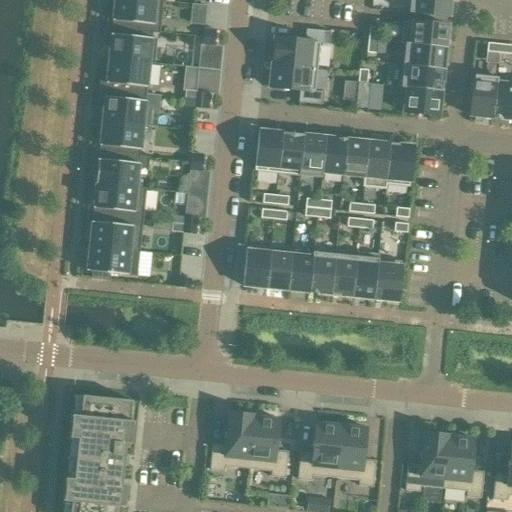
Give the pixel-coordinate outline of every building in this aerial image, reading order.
[(159,34),(162,3),(136,0),(114,0),(113,20),(112,20),(112,22),(113,22),(112,29),(152,33),(159,34)] [(449,18),(450,0),(409,0),(408,14),(449,18)] [(402,21),(400,44),(445,49),(448,26),(402,21)] [(378,29),(369,28),(368,40),(377,41),(378,29)] [(108,60),(148,64),(153,65),(156,39),(151,39),(152,33),(112,29),(111,35),(110,35),(110,36),(111,36),(108,60)] [(271,63),(316,68),(319,44),(328,45),(329,32),(305,29),(304,42),(273,39),(271,63)] [(204,30),(203,38),(215,39),(216,31),(204,30)] [(214,47),(215,39),(203,38),(202,46),(214,47)] [(377,41),(368,40),(367,53),(375,54),(377,41)] [(499,54),(500,45),(487,43),(486,52),(499,54)] [(445,49),(400,44),(400,45),(405,45),(402,67),(443,71),(445,49)] [(511,46),(500,45),(499,54),(511,55),(511,47),(511,46)] [(198,69),(199,69),(219,71),(220,59),(201,57),(199,56),(198,69)] [(148,64),(108,60),(106,83),(105,83),(105,84),(106,84),(106,91),(145,95),(146,88),(147,88),(147,87),(146,87),(146,86),(148,64)] [(316,68),(271,63),(268,87),(299,90),(298,103),(322,105),(323,92),(314,92),(316,68)] [(443,71),(402,67),(400,88),(405,89),(405,90),(441,94),(443,71)] [(366,84),(368,71),(359,70),(357,82),(366,84)] [(481,118),(492,119),(496,78),(474,76),(469,116),(474,117),(474,122),(481,122),(481,118)] [(511,79),(497,78),(496,78),(492,119),(511,120),(511,79)] [(367,109),(368,96),(369,84),(366,84),(357,82),(356,95),(355,108),(367,109)] [(441,94),(405,90),(402,113),(438,116),(441,94)] [(105,99),(102,122),(142,126),(145,103),(146,101),(145,101),(145,95),(106,91),(105,97),(104,97),(104,98),(105,99)] [(184,99),(196,100),(208,102),(209,93),(185,91),(184,99)] [(208,109),(208,102),(196,100),(196,108),(208,109)] [(140,149),(142,126),(102,122),(100,145),(99,145),(99,147),(100,147),(99,153),(139,156),(140,151),(141,149),(140,149)] [(276,173),(280,133),(258,130),(254,171),(276,173)] [(276,173),(298,176),(302,135),(280,133),(276,173)] [(324,137),(302,135),(298,176),(320,178),(324,137)] [(343,176),(347,139),(324,137),(320,178),(321,178),(322,173),(343,176)] [(362,187),(364,187),(369,142),(347,139),(343,176),(363,178),(362,187)] [(386,180),(387,180),(391,144),(369,142),(364,187),(385,190),(385,185),(386,180)] [(413,146),(391,144),(387,180),(386,180),(385,185),(409,187),(413,146)] [(98,161),(95,183),(136,187),(138,168),(147,169),(148,157),(139,156),(99,153),(98,160),(97,160),(97,161),(98,161)] [(191,155),(190,163),(202,164),(203,156),(191,155)] [(201,172),(202,164),(190,163),(189,171),(201,172)] [(189,171),(187,193),(206,195),(206,194),(208,172),(201,172),(189,171)] [(145,188),(136,187),(95,183),(95,184),(96,184),(93,208),(92,208),(92,209),(93,209),(93,216),(142,221),(145,188)] [(263,194),(262,203),(274,205),(275,196),(263,194)] [(275,196),(274,205),(287,206),(288,197),(275,196)] [(305,208),(318,209),(319,200),(306,199),(305,208)] [(331,202),(319,200),(318,209),(330,211),(331,202)] [(361,214),(361,205),(349,204),(348,212),(361,214)] [(361,205),(361,214),(373,215),(374,206),(361,205)] [(318,209),(305,208),(304,217),(317,218),(318,209)] [(396,208),(395,217),(408,218),(409,210),(396,208)] [(330,211),(318,209),(317,218),(329,219),(330,211)] [(273,220),(274,211),(261,210),(261,218),(273,220)] [(286,212),(274,211),(273,220),(286,221),(286,212)] [(142,221),(93,216),(92,222),(91,222),(91,224),(92,224),(89,247),(132,251),(139,252),(142,221)] [(184,225),(196,226),(197,218),(184,217),(184,225)] [(347,227),(359,229),(360,220),(347,218),(347,227)] [(372,221),(360,220),(359,229),(371,230),(372,221)] [(395,223),(394,232),(406,233),(407,225),(395,223)] [(195,234),(196,226),(184,225),(172,224),(171,232),(195,234)] [(264,288),(269,248),(246,246),(242,286),(264,288)] [(92,272),(91,279),(108,280),(109,274),(136,277),(139,252),(89,247),(87,270),(86,270),(86,272),(92,272)] [(269,248),(264,288),(286,291),(290,255),(271,253),(271,248),(269,248)] [(286,291),(309,293),(313,252),(312,252),(312,257),(290,255),(286,291)] [(335,255),(313,252),(309,293),(331,295),(335,255)] [(331,295),(353,298),(357,252),(356,252),(355,257),(335,255),(331,295)] [(379,254),(357,252),(353,298),(375,300),(379,259),(379,254)] [(401,262),(379,259),(375,300),(397,302),(401,262)] [(177,287),(189,289),(190,281),(178,279),(177,287)] [(119,511),(119,508),(123,508),(125,485),(120,485),(124,445),(130,445),(132,422),(128,422),(130,401),(73,395),(72,397),(81,398),(79,417),(71,416),(68,439),(76,440),(72,480),(64,479),(62,502),(70,503),(69,511),(119,511)] [(248,469),(251,433),(253,416),(228,414),(226,433),(225,447),(212,445),(209,471),(224,472),(224,467),(248,469)] [(254,416),(253,416),(251,433),(248,469),(271,471),(271,477),(285,478),(287,453),(275,452),(276,433),(278,420),(272,419),(272,416),(258,414),(258,418),(254,417),(254,416)] [(362,461),(365,433),(366,429),(360,428),(360,425),(346,423),(345,427),(341,426),(340,433),(335,478),(359,480),(358,486),(373,487),(375,462),(362,461)] [(340,433),(341,426),(316,424),(315,433),(313,456),(300,454),(297,480),(312,481),(312,476),(335,478),(340,433)] [(443,489),(448,436),(423,434),(420,467),(407,465),(405,491),(419,492),(420,487),(443,489)] [(448,436),(443,489),(466,491),(466,497),(480,498),(483,473),(470,472),(473,440),(467,439),(468,436),(453,434),(453,438),(449,437),(449,436),(448,436)] [(507,496),(511,496),(511,443),(511,444),(508,476),(495,474),(492,500),(507,501),(507,496)]
